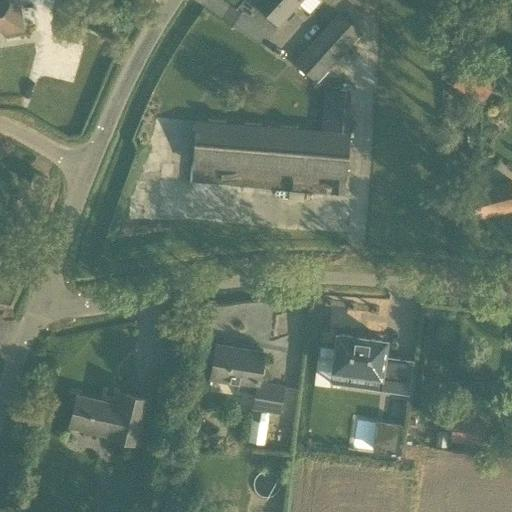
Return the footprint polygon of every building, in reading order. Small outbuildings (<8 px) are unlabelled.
[(0,0),(0,30),(3,30),(4,34),(24,30),(18,0),(0,0)] [(277,22),(297,0),(255,0),(254,2),(277,22)] [(316,82),(360,33),(339,14),(295,63),(316,82)] [(104,21),(100,37),(111,40),(116,24),(104,21)] [(463,65),(451,87),(483,104),(494,82),(463,65)] [(345,178),(349,134),(348,134),(352,90),(324,88),(319,132),(196,122),(192,165),(345,178)] [(47,178),(34,174),(30,185),(43,190),(47,178)] [(511,181),(454,196),(456,204),(461,223),(511,210),(511,181)] [(337,334),(332,370),(378,376),(376,390),(397,393),(402,358),(383,356),(385,341),(367,338),(355,336),(355,337),(337,334)] [(282,387),(258,383),(263,353),(216,345),(210,379),(240,384),(239,389),(257,392),(254,407),(278,411),(282,387)] [(110,438),(137,445),(148,400),(120,393),(117,409),(105,406),(106,402),(76,395),(69,426),(100,433),(101,430),(111,432),(110,438)] [(482,422),(452,419),(450,441),(480,444),(482,422)] [(375,453),(399,454),(401,422),(377,421),(375,453)] [(185,447),(177,501),(187,502),(195,448),(185,447)]
